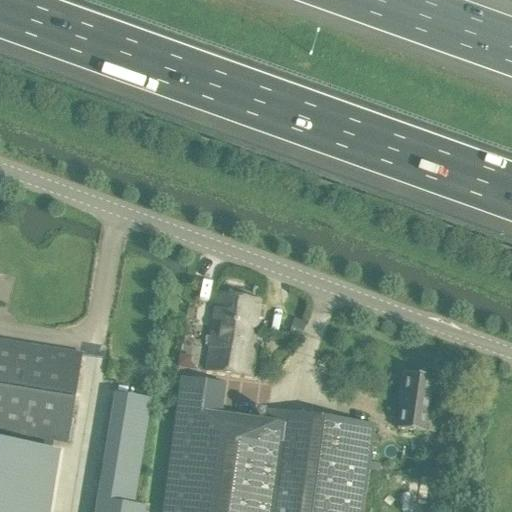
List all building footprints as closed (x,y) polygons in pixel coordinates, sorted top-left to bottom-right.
[(260,300),(216,294),(205,371),(249,378),(260,300)] [(294,320),(288,335),(300,340),(306,325),(294,320)] [(0,432),(66,443),(81,354),(0,340),(0,432)] [(399,411),(398,417),(397,429),(425,433),(425,432),(435,434),(438,414),(428,412),(433,378),(404,374),(400,404),(399,410),(399,411)] [(374,426),(267,411),(265,422),(220,416),(224,385),(184,380),(166,511),(362,511),(368,472),(397,477),(402,438),(373,434),(374,426)] [(143,511),(144,508),(132,506),(149,401),(114,395),(94,511),(143,511)] [(83,408),(74,406),(69,442),(78,443),(83,408)] [(0,511),(41,511),(51,449),(0,440),(0,511)]
